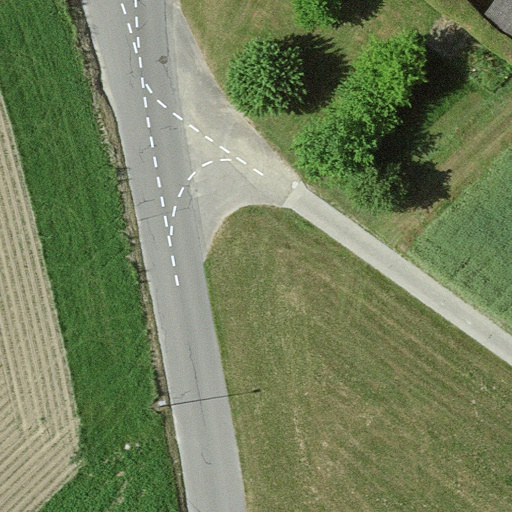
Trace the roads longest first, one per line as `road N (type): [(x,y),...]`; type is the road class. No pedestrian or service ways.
road 1 (tertiary): [(120,8),(212,511)]
road 2 (track): [(511,350),(289,192),(151,156)]
